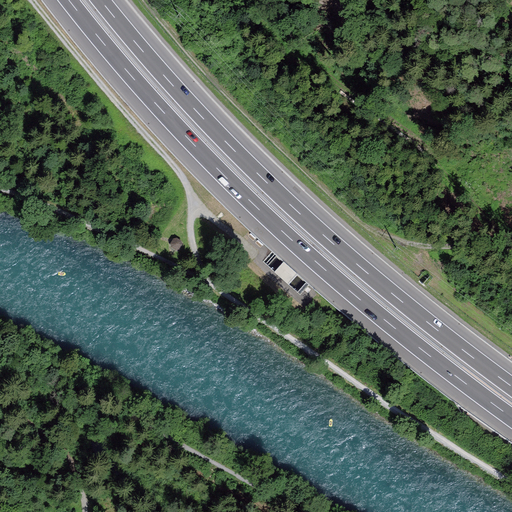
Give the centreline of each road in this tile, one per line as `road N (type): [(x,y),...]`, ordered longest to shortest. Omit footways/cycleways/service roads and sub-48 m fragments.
road 1 (motorway): [(68,0),(154,102),(282,231),(511,417)]
road 2 (motorway): [(511,386),(299,213),(100,0)]
road 3 (track): [(32,0),(182,176),(206,281)]
road 4 (track): [(0,400),(68,457),(85,511)]
